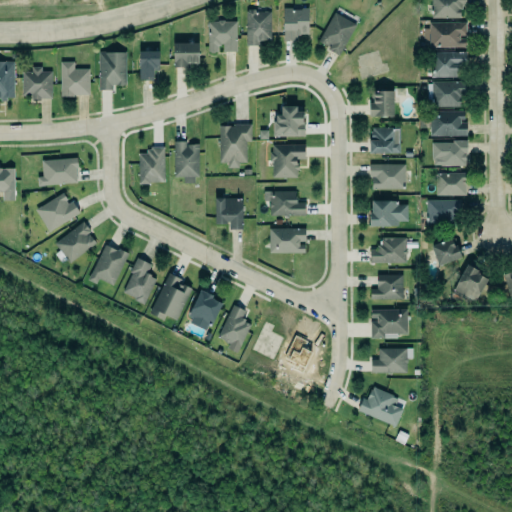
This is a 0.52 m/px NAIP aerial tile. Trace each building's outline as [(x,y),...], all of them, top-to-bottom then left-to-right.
[(464,0),(464,5),(459,5),(460,9),(458,9),(458,17),(429,17),(429,14),(430,14),(430,5),(422,6),(422,0),(464,0)] [(309,35),(308,8),(283,9),(283,41),(297,41),(297,35),(309,35)] [(246,45),(260,45),(260,41),(271,41),(270,11),(245,11),(246,45)] [(353,24),(332,12),(316,40),(322,45),(323,44),(326,45),(327,43),(328,44),(325,49),(336,55),(353,24)] [(207,22),(208,52),(220,52),(236,52),(236,21),(207,22)] [(465,23),(423,24),(423,48),(466,47),(465,23)] [(170,42),(196,42),(196,63),(184,63),(184,67),(170,67),(170,42)] [(96,89),(109,89),(109,84),(114,84),(115,85),(120,85),(120,84),(123,84),(124,51),(96,51),(96,89)] [(136,51),(137,79),(151,79),(150,68),(154,68),(154,66),(157,66),(156,51),(136,51)] [(456,78),(457,66),(466,66),(466,52),(433,52),(432,77),(456,78)] [(0,60),(0,101),(4,101),(4,98),(11,98),(11,60),(0,60)] [(58,61),(71,61),(71,68),(86,68),(86,94),(71,94),(71,96),(58,96),(58,61)] [(29,71),(20,71),(20,96),(28,96),(28,99),(38,99),(38,98),(49,98),(49,71),(39,71),(39,66),(29,66),(29,71)] [(464,82),(432,81),(432,107),(464,107),(464,82)] [(393,91),(369,92),(370,117),(394,116),(393,91)] [(274,136),(304,136),(304,108),(281,108),(281,115),(274,116),(274,136)] [(466,111),(430,111),(430,136),(466,136),(466,111)] [(217,126),(217,162),(225,162),(225,167),(236,167),(236,162),(244,162),(244,141),(249,141),(248,124),(230,124),(230,126),(227,126),(217,126)] [(400,154),(399,128),(369,129),(370,154),(400,154)] [(450,142),(450,140),(465,140),(465,154),(463,154),(463,165),(438,165),(438,164),(432,164),(432,159),(429,159),(429,142),(450,142)] [(198,143),(174,143),(174,177),(184,177),(184,183),(198,183),(198,143)] [(304,145),(271,145),(272,178),(297,177),(297,159),(305,159),(304,145)] [(148,147),(161,147),(162,182),(147,182),(147,184),(136,184),(135,153),(144,153),(144,150),(148,150),(148,147)] [(74,157),(75,167),(72,167),(73,182),(36,185),(35,178),(40,177),(39,160),(74,157)] [(370,177),(367,177),(367,163),(403,163),(403,170),(408,170),(408,177),(403,177),(403,188),(370,188),(370,177)] [(14,168),(0,167),(0,195),(2,196),(2,201),(14,201),(14,168)] [(433,173),(434,195),(464,194),(463,173),(433,173)] [(261,191),(293,190),(293,196),(294,196),(294,200),(294,202),(302,202),(303,208),(303,215),(267,215),(267,208),(266,206),(266,204),(267,202),(267,200),(261,200),(261,191)] [(35,210),(49,232),(79,213),(72,201),(69,203),(62,193),(35,210)] [(215,224),(229,224),(229,229),(242,229),(243,198),(215,198),(215,224)] [(426,225),(459,225),(459,200),(427,200),(426,225)] [(406,202),(370,201),(370,226),(398,227),(398,221),(405,221),(406,202)] [(52,243),(80,222),(88,231),(83,235),(84,235),(86,234),(93,243),(67,263),(52,243)] [(268,253),(304,253),(304,243),(305,243),(305,229),(269,228),(268,253)] [(368,262),(403,262),(403,254),(404,253),(404,250),(403,249),(403,237),(391,238),(391,237),(379,237),(379,245),(375,245),(375,249),(367,249),(368,262)] [(459,257),(454,245),(451,246),(449,239),(429,246),(436,266),(459,257)] [(102,245),(115,251),(116,249),(126,254),(110,285),(96,278),(94,284),(85,279),(102,245)] [(150,264),(135,258),(122,295),(146,303),(155,278),(147,275),(150,264)] [(488,278),(466,266),(453,290),(475,302),(488,278)] [(511,297),(511,271),(503,274),(510,299),(511,297)] [(173,320),(189,288),(180,284),(179,286),(176,284),(179,279),(166,273),(147,312),(161,319),(163,315),(173,320)] [(374,276),(374,289),(368,289),(368,299),(399,299),(399,275),(374,276)] [(221,301),(199,292),(187,322),(208,331),(221,301)] [(250,323),(241,320),(245,310),(231,305),(219,337),(230,341),(227,349),(238,354),(250,323)] [(368,320),(368,337),(381,337),(381,333),(404,332),(404,309),(367,309),(367,318),(374,318),(374,320),(368,320)] [(377,349),(378,360),(370,360),(371,373),(406,373),(406,348),(377,349)] [(392,426),(400,409),(392,406),(395,399),(390,397),(391,395),(371,386),(370,390),(368,389),(364,399),(360,398),(355,410),(392,426)]
